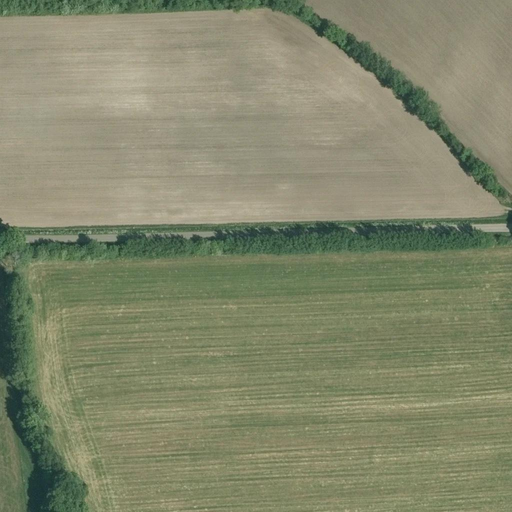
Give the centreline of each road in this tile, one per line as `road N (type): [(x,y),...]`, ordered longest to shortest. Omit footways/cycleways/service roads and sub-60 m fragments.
road 1 (unclassified): [(511,227),(0,238)]
road 2 (track): [(511,183),(434,104),(297,0)]
